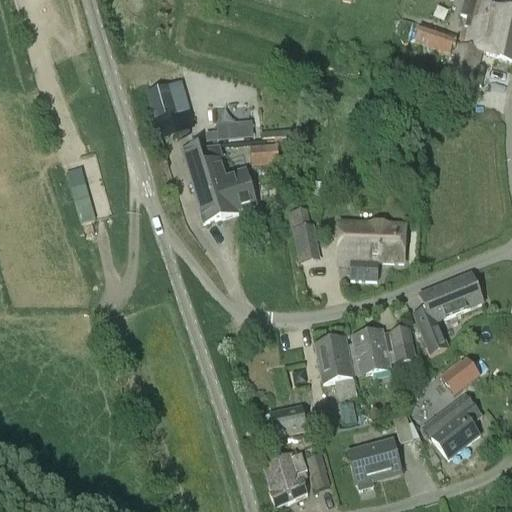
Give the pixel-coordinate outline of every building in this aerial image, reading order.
[(482,56),(495,6),(472,0),(464,0),(460,18),(467,20),(452,80),(481,88),(485,71),(477,69),(480,55),(482,56)] [(482,56),(511,63),(511,60),(511,10),(495,6),(482,56)] [(458,40),(420,29),(404,24),(399,41),(415,45),(450,57),(452,49),(455,50),(458,40)] [(154,121),(177,116),(190,112),(187,102),(188,102),(182,80),(167,84),(168,88),(146,95),(154,121)] [(239,126),(241,142),(253,141),(252,125),(239,126)] [(221,220),(219,215),(199,151),(198,147),(181,153),(203,226),(221,220)] [(277,148),(250,151),(252,171),(279,168),(277,148)] [(219,215),(221,220),(221,221),(239,215),(238,213),(256,207),(246,173),(227,179),(218,149),(199,151),(219,215)] [(293,166),(280,168),(281,177),(294,176),(293,166)] [(94,221),(87,199),(74,203),(80,224),(81,226),(94,222),(94,221)] [(321,265),(314,229),(310,230),(307,213),(288,217),(299,269),(321,265)] [(406,228),(384,227),(339,225),(337,267),(351,268),(350,283),(377,284),(378,264),(404,265),(406,228)] [(420,298),(426,314),(412,319),(429,361),(450,353),(438,325),(483,307),(471,277),(420,298)] [(371,376),(372,378),(391,374),(390,368),(395,367),(396,371),(415,366),(413,355),(407,333),(394,336),(394,337),(383,339),(382,333),(351,339),(360,378),(371,376)] [(339,401),(357,397),(345,341),(315,347),(324,387),(335,384),(339,401)] [(465,362),(442,380),(454,396),(478,378),(465,362)] [(446,414),(453,423),(439,435),(432,426),(424,433),(448,464),(480,439),(470,426),(481,418),(466,399),(446,414)] [(345,427),(357,424),(352,404),(340,407),(345,427)] [(307,437),(302,411),(269,417),(274,443),(307,437)] [(399,446),(412,443),(406,421),(394,424),(399,446)] [(392,445),(348,457),(356,488),(357,488),(359,494),(373,490),(371,484),(373,484),(372,480),(381,478),(382,481),(401,477),(392,445)] [(307,498),(302,484),(308,483),(305,476),(307,475),(301,458),(293,461),(291,456),(262,467),(271,493),(269,493),(275,510),(307,498)] [(312,481),(313,481),(318,495),(331,490),(321,459),(307,464),(312,481)]
